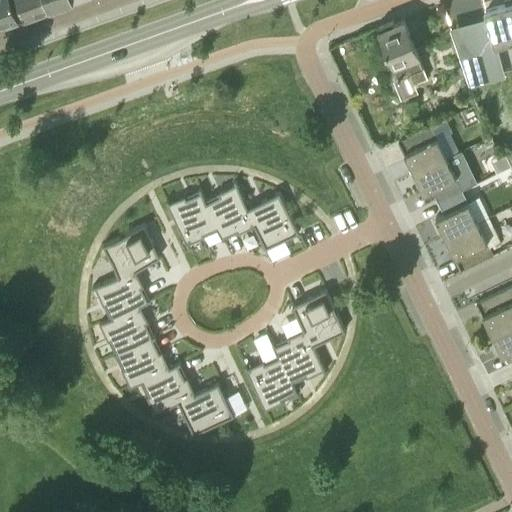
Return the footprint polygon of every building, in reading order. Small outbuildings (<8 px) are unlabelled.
[(0,0),(0,23),(19,17),(13,0),(0,0)] [(19,0),(25,15),(49,6),(46,0),(19,0)] [(469,72),(500,63),(495,44),(511,39),(511,1),(484,10),(486,16),(485,17),(486,22),(488,22),(488,25),(459,33),(469,72)] [(427,77),(404,19),(395,23),(393,19),(377,26),(399,77),(410,72),(414,82),(427,77)] [(414,172),(447,156),(431,123),(398,139),(414,172)] [(438,200),(463,189),(447,156),(414,172),(424,192),(432,188),(438,200)] [(206,198),(206,199),(218,224),(217,225),(218,227),(223,238),(225,237),(225,236),(224,234),(237,228),(238,230),(254,223),(255,222),(248,207),(249,207),(248,205),(236,179),(234,180),(235,182),(219,190),(220,192),(206,198)] [(168,198),(166,199),(188,245),(190,244),(188,241),(204,234),(204,233),(203,231),(217,225),(218,224),(206,199),(206,198),(206,197),(201,186),(199,187),(200,189),(186,195),(185,194),(185,193),(169,201),(168,198)] [(445,236),(478,220),(463,189),(438,200),(444,212),(436,216),(445,236)] [(249,207),(248,207),(255,222),(254,223),(266,246),(267,245),(266,243),(280,237),(281,239),(299,230),(279,190),(261,198),(262,201),(249,207)] [(478,220),(445,236),(461,269),(494,253),(485,235),(478,220)] [(144,222),(103,242),(112,260),(115,259),(121,272),(121,273),(136,266),(136,267),(160,255),(159,254),(157,255),(150,241),(153,240),(144,222)] [(118,273),(92,285),(93,287),(96,286),(104,302),(106,301),(112,315),(113,315),(141,302),(141,303),(151,298),(150,296),(148,297),(142,284),(143,283),(144,283),(136,267),(136,266),(121,273),(121,272),(118,273)] [(492,334),(511,324),(511,284),(477,301),(492,334)] [(294,303),(293,304),(304,327),(305,327),(312,341),(313,341),(326,334),(327,337),(345,328),(326,288),(308,296),(309,299),(296,305),(294,303)] [(111,315),(100,321),(108,338),(109,338),(111,337),(117,351),(115,352),(114,352),(115,353),(155,333),(155,332),(154,333),(153,333),(146,320),(148,319),(149,319),(141,303),(141,302),(113,315),(112,315),(111,315)] [(511,353),(511,324),(492,334),(502,354),(510,350),(511,353)] [(274,341),(272,342),(277,353),(278,355),(279,354),(291,380),(292,379),(306,373),(307,375),(323,367),(324,370),(326,369),(314,343),(313,341),(312,341),(305,327),(304,327),(288,335),(289,337),(275,343),(274,342),(274,341)] [(155,333),(115,353),(115,354),(116,353),(118,352),(124,366),(122,367),(130,385),(141,380),(143,379),(143,378),(170,365),(170,364),(162,348),(160,349),(154,335),(155,335),(156,334),(155,333)] [(246,364),(244,365),(266,410),(268,409),(267,406),(283,399),(282,397),(295,390),(296,392),(296,393),(298,392),(293,381),(292,379),(291,380),(279,354),(278,355),(265,361),(264,359),(247,366),(246,364)] [(170,365),(143,378),(143,379),(149,393),(147,394),(155,410),(152,411),(153,413),(179,401),(181,399),(181,398),(196,392),(195,391),(187,374),(187,375),(185,375),(179,362),(181,361),(180,359),(170,364),(170,365)] [(196,392),(181,398),(181,399),(188,413),(185,414),(194,432),(234,413),(226,395),(223,396),(217,382),(220,381),(219,379),(195,391),(196,392)]
